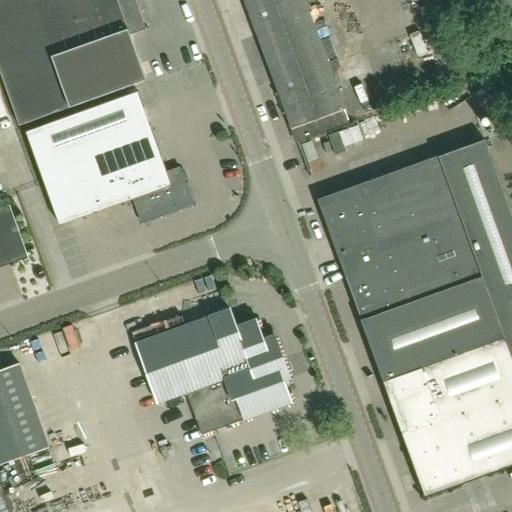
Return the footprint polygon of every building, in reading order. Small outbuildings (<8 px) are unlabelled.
[(134,0),(133,0),(130,1),(120,4),(118,0),(0,0),(0,70),(20,126),(70,107),(145,80),(129,34),(145,28),(134,0)] [(349,120),(345,109),(305,0),(246,0),(280,91),(279,91),(296,139),(349,120)] [(60,225),(133,199),(141,222),(192,204),(179,167),(166,171),(138,91),(27,131),(60,225)] [(511,212),(486,140),(440,156),(440,155),(319,199),(360,313),(385,381),(405,436),(427,496),(511,465),(511,212)] [(0,266),(28,257),(9,204),(0,207),(0,266)] [(203,296),(225,287),(220,275),(199,284),(203,296)] [(187,393),(202,435),(245,419),(292,402),(284,380),(291,378),(275,335),(269,338),(264,340),(256,319),(236,326),(230,308),(209,316),(209,317),(136,343),(158,403),(187,393)] [(0,465),(49,448),(19,364),(0,370),(0,465)] [(333,493),(339,511),(352,511),(344,489),(333,493)] [(38,505),(52,500),(48,490),(34,496),(38,505)] [(308,511),(322,511),(320,502),(307,506),(308,511)]
